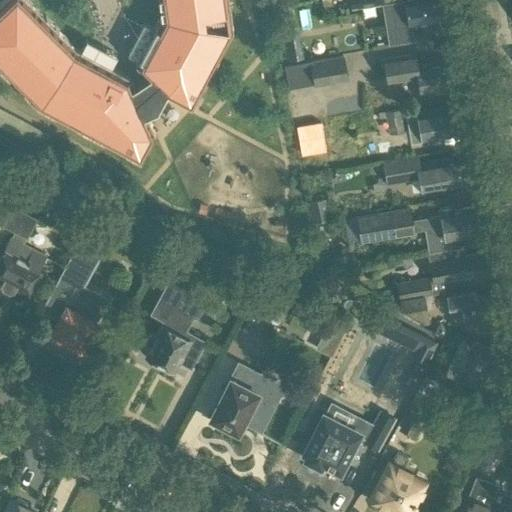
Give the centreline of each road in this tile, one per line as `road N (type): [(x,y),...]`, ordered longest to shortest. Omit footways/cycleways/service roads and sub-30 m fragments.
road 1 (residential): [(232,511),(0,389)]
road 2 (residential): [(511,197),(480,0)]
